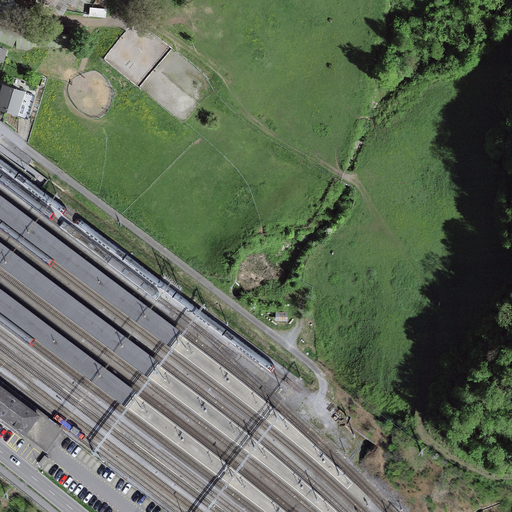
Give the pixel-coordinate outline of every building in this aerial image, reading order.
[(51,0),(51,2),(48,7),(62,15),(71,0),(73,2),(74,0),(51,0)] [(0,22),(0,38),(12,44),(18,31),(0,22)] [(74,32),(19,33),(19,47),(75,45),(74,32)] [(26,89),(2,82),(0,88),(0,106),(18,113),(26,89)] [(179,337),(0,202),(0,218),(171,348),(179,337)] [(155,368),(0,250),(0,266),(147,378),(155,368)] [(133,397),(0,295),(0,312),(125,407),(133,397)] [(288,311),(275,310),(275,319),(288,319),(288,311)] [(46,452),(64,430),(0,380),(0,387),(40,419),(26,437),(46,452)] [(40,419),(0,387),(0,420),(25,439),(26,437),(40,419)] [(44,456),(38,464),(43,467),(49,460),(44,456)]
